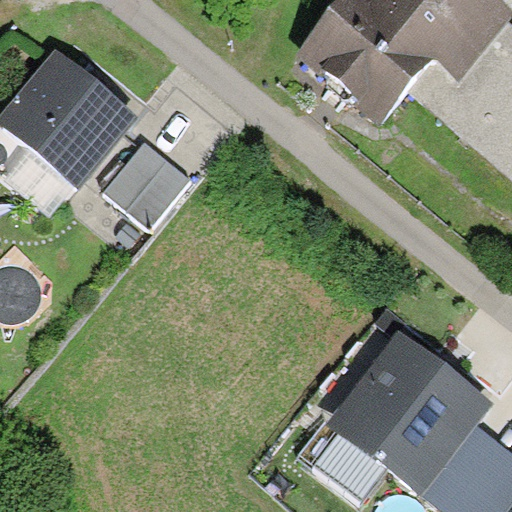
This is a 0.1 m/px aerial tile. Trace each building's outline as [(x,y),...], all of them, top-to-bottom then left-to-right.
[(476,0),(356,0),(303,63),(380,128),(411,91),(438,59),(459,77),(505,24),(476,0)] [(511,178),(511,29),(505,24),(459,77),(438,59),(411,91),(511,178)] [(134,127),(63,66),(8,131),(79,192),(134,127)] [(149,147),(108,196),(154,234),(194,185),(149,147)] [(483,409),(407,349),(343,430),(393,469),(419,490),(483,409)] [(332,422),(301,461),(362,508),(393,469),(343,430),(332,422)]
